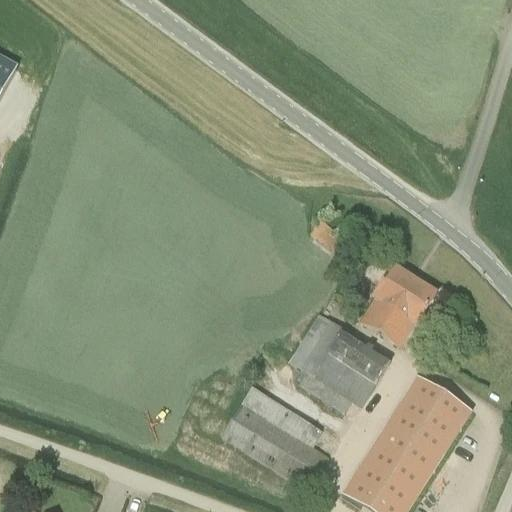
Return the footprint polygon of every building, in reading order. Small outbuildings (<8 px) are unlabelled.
[(0,96),(14,72),(15,70),(0,62),(0,96)] [(354,273),(365,257),(318,224),(317,227),(309,239),(354,273)] [(415,331),(435,300),(391,272),(371,303),(373,305),(358,329),(398,353),(413,329),(415,331)] [(389,366),(341,336),(342,335),(317,319),(287,367),(304,378),(297,389),(343,420),(350,407),(360,413),(375,391),(374,390),(389,366)] [(416,383),(341,501),(359,511),(409,511),(470,417),(416,383)] [(321,437),(250,393),(219,441),(308,498),(328,464),(312,453),(321,437)]
